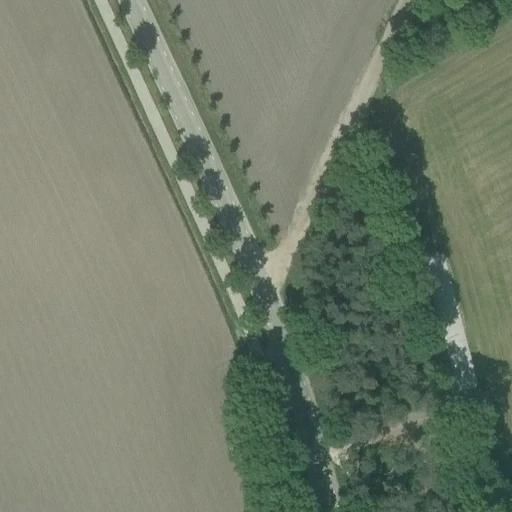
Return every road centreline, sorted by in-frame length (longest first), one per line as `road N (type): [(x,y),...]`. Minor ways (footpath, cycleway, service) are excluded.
road 1 (tertiary): [(329,511),(262,281),(131,0)]
road 2 (track): [(385,0),(262,281)]
